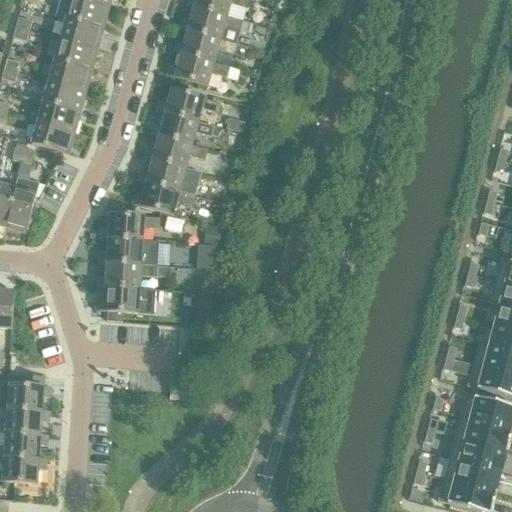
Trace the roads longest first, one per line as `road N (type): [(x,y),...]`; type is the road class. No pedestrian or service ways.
road 1 (secondary): [(294,392),(343,254),(405,0)]
road 2 (residential): [(49,262),(114,139),(150,0)]
road 3 (residential): [(69,511),(79,356),(49,262)]
road 4 (secondary): [(294,392),(242,503)]
road 5 (secondary): [(274,511),(294,392)]
